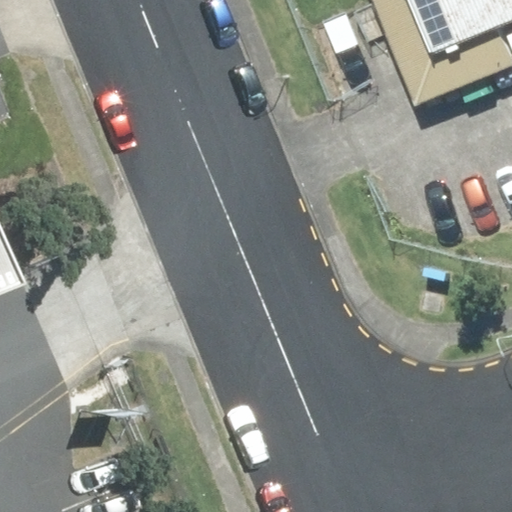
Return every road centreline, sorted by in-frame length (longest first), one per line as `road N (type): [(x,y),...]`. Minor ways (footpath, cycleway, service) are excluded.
road 1 (tertiary): [(149,0),(345,474)]
road 2 (unknown): [(0,342),(249,240)]
road 3 (unclassified): [(511,410),(345,474)]
